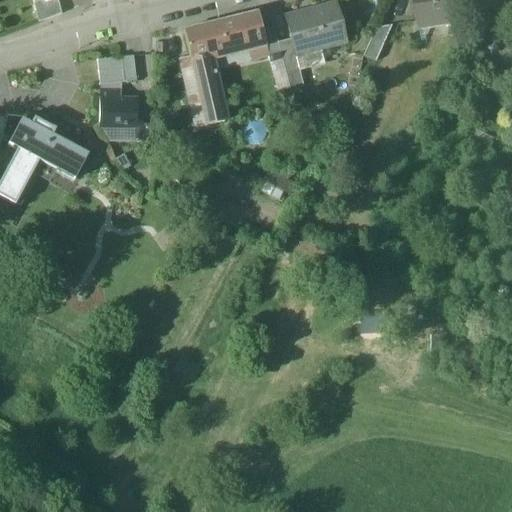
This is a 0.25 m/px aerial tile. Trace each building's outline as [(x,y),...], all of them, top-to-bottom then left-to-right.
[(57,0),(52,0),(46,2),(45,1),(34,4),(39,24),(62,15),(57,0)] [(413,0),(418,27),(458,20),(454,0),(413,0)] [(336,5),(285,18),(291,41),(294,55),(295,55),(299,70),(324,64),(320,51),(346,44),(336,5)] [(258,13),(185,32),(191,59),(180,62),(183,71),(193,69),(199,95),(189,97),(191,107),(201,105),(206,127),(225,123),(214,76),(216,76),(215,73),(213,73),(210,57),(247,48),(251,62),(268,58),(269,57),(263,33),(258,13)] [(274,30),(263,33),(269,57),(268,58),(270,64),(282,61),(277,44),(274,30)] [(388,35),(375,30),(363,57),(376,63),(388,35)] [(294,55),(291,41),(277,44),(282,61),(289,90),(303,87),(299,70),(295,55),(294,55)] [(134,57),(122,59),(124,82),(136,81),(134,57)] [(122,59),(97,61),(100,85),(121,83),(124,82),(122,59)] [(100,85),(99,85),(100,87),(99,128),(136,128),(136,104),(120,104),(121,83),(100,85)] [(88,155),(53,136),(56,130),(34,118),(31,125),(22,120),(8,145),(17,150),(0,182),(0,197),(15,206),(39,162),(74,181),(88,155)] [(193,334),(181,357),(211,371),(222,349),(193,334)]
